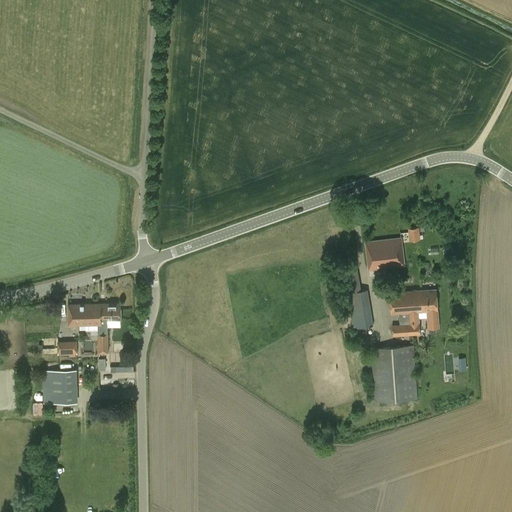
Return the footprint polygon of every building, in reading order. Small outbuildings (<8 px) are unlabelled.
[(409,241),(412,240),(420,240),(419,227),(408,228),(408,230),(409,241)] [(401,237),(364,241),(369,270),(405,266),(403,250),(401,237)] [(367,290),(361,291),(356,261),(338,263),(342,294),(348,293),(353,327),(373,324),(367,290)] [(391,313),(399,312),(418,311),(427,311),(428,328),(439,327),(436,289),(421,290),(390,292),(391,313)] [(101,324),(97,324),(98,354),(108,353),(107,319),(121,319),(120,303),(101,304),(101,324)] [(101,324),(101,304),(68,304),(69,325),(97,324),(101,324)] [(418,311),(399,312),(400,324),(392,325),(393,335),(390,335),(390,346),(371,348),(375,401),(417,398),(413,345),(413,334),(420,334),(418,311)] [(77,341),(57,341),(58,355),(70,354),(70,357),(75,356),(75,354),(77,354),(77,341)] [(458,369),(466,369),(466,357),(458,357),(458,369)] [(76,403),(75,369),(42,371),(43,404),(76,403)] [(32,413),(42,413),(42,401),(32,402),(32,413)]
